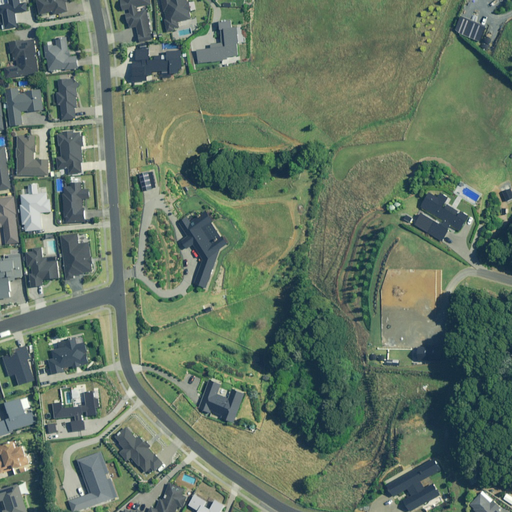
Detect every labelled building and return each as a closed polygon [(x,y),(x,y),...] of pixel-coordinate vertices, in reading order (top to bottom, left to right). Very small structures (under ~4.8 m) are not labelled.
[(19,0),(8,0),(9,4),(0,4),(0,10),(1,14),(2,14),(4,29),(18,27),(16,13),(27,11),(26,1),(20,2),(19,0)] [(68,12),(67,2),(69,2),(68,0),(37,0),(40,15),(54,12),(55,14),(68,12)] [(139,7),(147,6),(152,5),(150,0),(122,0),(124,11),(130,9),(131,13),(127,14),(130,28),(138,27),(141,42),(154,40),(148,10),(139,12),(139,7)] [(156,0),(157,0),(158,6),(163,4),(166,19),(165,19),(168,32),(175,31),(174,28),(180,27),(179,22),(192,19),(188,0),(156,0)] [(464,18),(460,17),(454,31),(480,41),(485,27),(464,18)] [(233,28),(233,19),(221,20),(223,43),(212,44),(212,49),(199,50),(200,64),(235,60),(238,56),(241,56),(239,27),(233,28)] [(79,67),(76,50),(70,51),(68,38),(57,40),(57,43),(45,45),(49,72),(79,67)] [(36,57),(35,40),(10,42),(11,53),(14,53),(14,61),(17,60),(18,66),(5,67),(6,78),(20,77),(20,75),(39,73),(38,57),(36,57)] [(169,59),(164,59),(164,56),(156,56),(156,60),(151,60),(150,49),(136,50),(136,55),(132,55),(134,77),(154,75),(154,72),(172,70),(172,74),(182,73),(181,70),(184,70),(183,57),(188,57),(188,53),(183,53),(183,51),(169,51),(169,59)] [(76,108),(79,108),(78,97),(79,97),(78,79),(75,79),(61,80),(61,92),(58,92),(58,105),(62,105),(62,121),(77,120),(76,108)] [(44,110),(42,89),(26,91),(26,93),(19,94),(19,88),(7,90),(11,126),(24,124),(22,112),(44,110)] [(64,132),(64,133),(62,134),(62,139),(57,139),(57,148),(62,148),(62,157),(58,157),(58,169),(69,169),(69,173),(82,173),(82,161),(84,161),(83,147),(85,147),(85,135),(81,135),(81,133),(75,133),(75,132),(64,132)] [(18,136),(18,146),(17,146),(16,158),(18,158),(17,176),(49,177),(49,159),(35,158),(35,154),(38,154),(39,136),(18,136)] [(0,190),(11,189),(6,146),(0,146),(0,190)] [(151,168),(143,170),(144,176),(152,174),(151,168)] [(65,194),(63,194),(65,223),(86,221),(84,199),(91,198),(90,189),(84,190),(83,182),(72,183),(72,186),(64,187),(65,194)] [(48,200),(48,193),(22,195),(23,204),(21,204),(23,224),(25,224),(26,231),(42,230),(41,213),(52,212),(51,199),(48,200)] [(440,198),(432,193),(423,207),(439,217),(429,233),(443,241),(453,225),(461,230),(470,216),(461,211),(461,212),(450,205),(453,200),(443,193),(440,198)] [(19,243),(15,197),(0,198),(0,227),(4,227),(6,244),(19,243)] [(401,201),(390,206),(392,211),(403,206),(401,201)] [(194,283),(208,288),(222,250),(231,244),(226,236),(224,238),(214,223),(216,221),(210,211),(192,222),(189,217),(180,222),(188,235),(181,239),(188,249),(194,245),(203,259),(194,283)] [(93,256),(92,256),(91,242),(80,244),(79,233),(61,236),(67,280),(76,279),(76,276),(85,275),(85,273),(94,272),(93,264),(94,264),(93,256)] [(27,253),(29,269),(33,268),(33,273),(30,274),(31,288),(45,287),(44,280),(61,278),(59,260),(48,261),(48,256),(45,257),(44,251),(44,247),(34,248),(34,252),(27,253)] [(0,259),(0,298),(12,297),(11,281),(17,281),(17,278),(23,277),(21,257),(0,259)] [(83,332),(81,325),(74,327),(76,334),(83,332)] [(87,352),(89,352),(87,343),(78,345),(77,338),(68,340),(69,346),(68,347),(54,350),(53,350),(55,358),(49,360),(53,375),(66,372),(65,368),(75,366),(75,369),(82,367),(82,365),(90,363),(87,352)] [(448,359),(449,339),(441,339),(441,347),(419,347),(418,359),(448,359)] [(31,357),(28,346),(16,350),(17,353),(4,357),(10,376),(17,374),(20,385),(36,381),(33,371),(32,367),(29,358),(31,357)] [(223,416),(222,418),(233,423),(246,394),(234,389),(230,399),(218,394),(222,385),(211,380),(199,408),(208,412),(210,413),(211,410),(223,416)] [(0,436),(10,434),(15,432),(14,431),(41,422),(38,411),(27,415),(21,399),(7,403),(12,418),(0,422),(0,436)] [(129,462),(131,459),(140,468),(141,467),(147,473),(151,468),(155,472),(165,462),(157,454),(155,455),(149,449),(152,446),(142,437),(140,439),(128,427),(117,437),(121,441),(119,443),(125,449),(120,453),(129,462)] [(28,470),(26,465),(30,464),(25,446),(18,448),(16,442),(0,446),(0,469),(0,470),(15,466),(16,469),(20,467),(22,472),(28,470)] [(77,511),(119,497),(103,452),(78,460),(90,494),(71,501),(74,511),(77,511)] [(395,497),(410,488),(413,494),(404,500),(411,511),(412,511),(441,496),(433,483),(425,487),(422,482),(442,470),(435,459),(389,486),(395,497)] [(187,489),(171,482),(164,499),(162,498),(157,510),(152,507),(149,511),(144,511),(138,510),(137,511),(135,511),(126,508),(124,511),(175,511),(178,506),(184,508),(189,497),(184,495),(187,489)] [(29,511),(20,484),(0,490),(0,495),(2,502),(6,501),(8,509),(5,511),(29,511)] [(222,511),(226,506),(210,497),(208,500),(196,493),(189,505),(199,511),(198,511),(222,511)] [(502,511),(500,510),(502,508),(493,501),(492,502),(482,493),(472,504),(476,508),(475,510),(477,511),(502,511)] [(511,497),(506,494),(503,499),(511,504),(511,497)]
